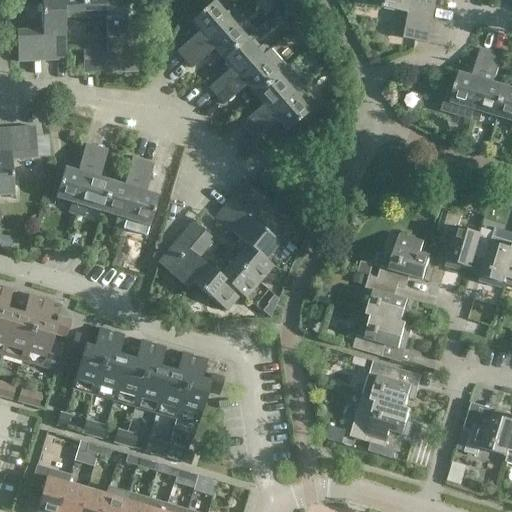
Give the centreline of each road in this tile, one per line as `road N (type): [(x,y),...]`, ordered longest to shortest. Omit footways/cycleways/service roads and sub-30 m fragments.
road 1 (residential): [(267,500),(240,353),(130,318),(93,290),(0,264)]
road 2 (residential): [(175,206),(213,169),(194,131),(88,93),(0,92)]
road 3 (residential): [(426,510),(464,384),(475,369),(511,381)]
road 4 (residential): [(267,500),(346,487),(426,510)]
